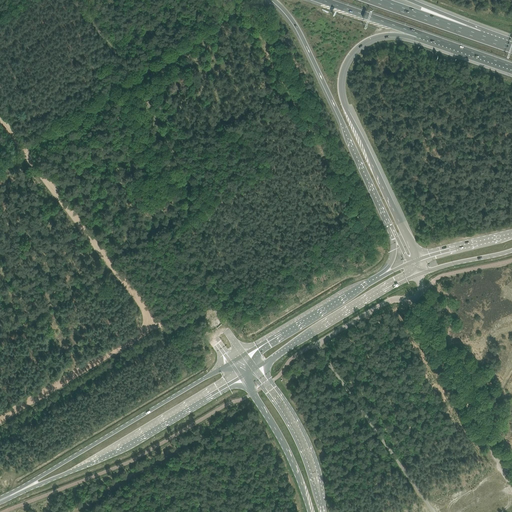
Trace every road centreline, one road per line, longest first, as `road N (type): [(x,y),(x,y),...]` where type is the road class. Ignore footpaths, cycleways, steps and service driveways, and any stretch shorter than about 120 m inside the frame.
road 1 (track): [(0,421),(152,323),(235,288),(204,205),(119,56),(75,0)]
road 2 (unclassified): [(432,511),(316,343),(384,303),(414,298),(417,273)]
road 3 (motorway): [(415,260),(340,84),(348,58),(370,38),(418,33)]
road 4 (motorway): [(273,0),(307,47),(395,236)]
road 5 (track): [(152,323),(0,117)]
road 6 (tertiary): [(29,486),(107,454),(241,376)]
road 7 (tertiary): [(231,362),(29,486)]
road 8 (secondary): [(255,369),(417,273)]
road 9 (secondary): [(323,511),(296,429),(255,369)]
road 10 (secondary): [(378,276),(244,354)]
road 11 (secondary): [(241,376),(297,471),(310,511)]
